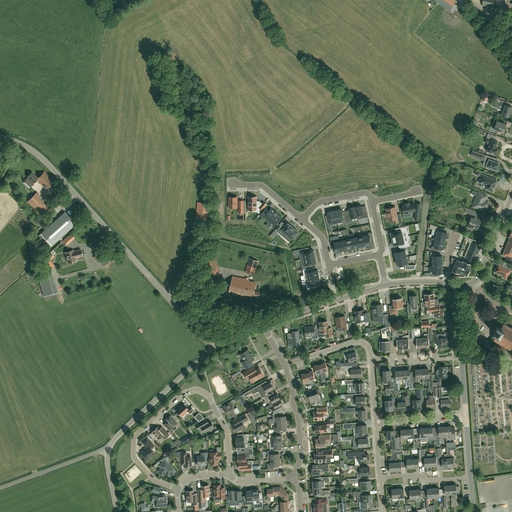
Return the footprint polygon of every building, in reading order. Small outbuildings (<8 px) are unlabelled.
[(499,10),(501,0),(483,0),(482,6),(499,10)] [(452,14),(458,6),(455,3),(454,3),(448,11),(452,14)] [(503,109),(503,111),(501,111),(501,113),(502,114),(509,117),(511,108),(511,106),(506,105),(507,102),(497,99),(495,104),(499,105),(499,108),(503,109)] [(490,127),(489,131),(497,133),(498,130),(504,132),(506,125),(497,121),(495,128),(490,127)] [(497,142),(487,138),(485,141),(491,144),(490,146),(489,146),(487,151),(493,153),(493,154),(495,155),(496,154),(498,149),(496,149),(498,145),(496,144),(497,142)] [(491,160),(493,157),(474,151),(472,156),(484,160),(488,162),(486,166),(489,167),(488,169),(494,171),(494,169),(497,170),(499,163),(495,162),(491,160)] [(37,180),(46,190),(54,181),(44,172),(38,179),(37,180)] [(34,184),(37,180),(38,179),(32,173),(27,178),(28,178),(23,183),(29,189),(32,187),(34,184)] [(482,175),(480,180),(483,181),(481,187),(493,192),(497,181),(482,175)] [(37,192),(26,202),(41,217),(52,207),(48,204),(46,205),(38,197),(40,196),(37,192)] [(479,193),(477,196),(473,206),(485,211),(488,203),(485,202),(484,201),(486,196),(479,193)] [(237,197),(229,197),(229,208),(232,208),(234,208),(237,208),(237,197)] [(248,197),(248,207),(248,210),(257,210),(257,207),(257,206),(262,210),(266,205),(263,202),(262,204),(259,201),(258,202),(257,202),(257,197),(248,197)] [(408,214),(408,213),(415,211),(414,219),(419,220),(421,207),(416,206),(415,207),(414,203),(410,204),(409,203),(405,204),(405,205),(402,206),(404,214),(406,213),(407,214),(408,214)] [(368,217),(367,211),(363,212),(361,206),(356,207),(355,207),(357,216),(360,215),(361,218),(368,217)] [(346,216),(348,222),(352,221),(351,219),(358,217),(357,216),(355,207),(356,207),(355,207),(348,208),(350,215),(346,216)] [(395,207),(392,208),(389,208),(385,209),(386,213),(385,213),(386,217),(387,217),(388,221),(393,220),(394,223),(398,222),(398,219),(395,207)] [(260,215),(274,227),(281,218),(277,214),(278,214),(275,212),(271,209),(269,211),(266,208),(260,215)] [(340,209),(336,210),(337,211),(335,211),(337,223),(342,222),(343,224),(348,223),(348,222),(346,216),(343,216),(342,209),(340,210),(340,209)] [(328,228),(331,227),(331,224),(337,223),(335,211),(333,211),(333,210),(329,211),(329,212),(328,212),(329,220),(326,221),(328,228)] [(36,238),(46,250),(75,224),(65,212),(36,238)] [(479,217),(475,216),(474,219),(472,218),(471,219),(470,219),(468,222),(470,223),(469,224),(468,228),(472,230),(474,226),(478,228),(482,218),(479,217)] [(294,229),(294,228),(293,227),(292,227),(288,224),(289,224),(288,223),(288,224),(284,228),(281,226),(277,231),(282,235),(285,232),(292,238),(292,239),(292,238),(298,232),(294,229)] [(407,231),(406,226),(403,227),(400,227),(399,228),(400,231),(395,232),(391,233),(391,234),(390,234),(391,238),(392,237),(392,239),(404,237),(403,232),(407,231)] [(443,231),(441,231),(442,228),(436,227),(435,230),(438,230),(436,236),(438,236),(444,238),(446,238),(447,232),(443,231)] [(365,245),(371,244),(370,238),(373,238),(371,232),(368,233),(368,234),(363,235),(365,245)] [(359,241),(360,247),(365,245),(363,235),(358,236),(357,236),(358,242),(359,241)] [(357,236),(351,238),(353,248),(359,247),(360,247),(359,241),(358,242),(357,236)] [(476,243),(477,240),(466,236),(464,240),(470,242),(468,247),(470,248),(471,248),(474,249),(475,250),(478,251),(479,251),(481,245),(476,243)] [(405,241),(404,237),(392,239),(392,241),(391,242),(392,245),(393,245),(393,246),(398,245),(403,244),(404,247),(407,246),(410,246),(409,240),(405,241)] [(339,239),(341,251),(348,249),(347,244),(346,244),(345,239),(344,238),(339,239)] [(347,244),(348,249),(353,248),(351,238),(346,239),(345,239),(346,244),(347,244)] [(511,238),(509,238),(510,239),(503,256),(510,259),(511,257),(511,238)] [(341,251),(339,239),(330,241),(332,247),(335,246),(336,252),(341,251)] [(431,249),(436,251),(437,248),(439,248),(443,249),(444,243),(442,243),(437,242),(435,241),(434,247),(431,246),(431,249)] [(407,246),(404,247),(400,248),(401,251),(395,253),(396,259),(406,257),(405,250),(407,250),(407,246)] [(470,248),(468,247),(466,252),(468,253),(469,253),(472,254),(473,255),(476,256),(479,251),(478,251),(475,250),(474,249),(471,248),(470,248)] [(303,254),(304,259),(315,257),(314,255),(315,254),(314,251),(313,251),(313,250),(305,252),(304,248),(298,250),(299,255),(303,254)] [(76,254),(77,258),(82,256),(80,250),(73,252),(74,254),(76,254)] [(74,254),(73,252),(73,251),(65,253),(68,263),(76,261),(75,258),(77,258),(76,254),(74,254)] [(103,266),(109,261),(100,251),(94,256),(103,266)] [(41,261),(45,265),(45,266),(48,269),(55,267),(50,261),(54,257),(49,252),(41,261)] [(464,257),(474,261),(476,256),(473,255),(472,254),(469,253),(468,253),(466,252),(464,257)] [(436,256),(436,253),(430,253),(430,256),(433,256),(433,262),(435,262),(440,262),(442,262),(442,256),(439,256),(436,256)] [(315,258),(315,257),(304,259),(305,264),(301,264),(302,270),(308,268),(307,265),(316,263),(316,262),(317,262),(316,258),(315,258)] [(405,264),(408,263),(406,257),(396,259),(397,265),(405,264)] [(208,276),(220,273),(216,258),(204,261),(208,276)] [(249,258),(245,272),(254,275),(259,261),(249,258)] [(511,270),(503,266),(505,261),(500,259),(494,272),(494,274),(495,275),(497,275),(499,274),(503,276),(502,277),(507,279),(511,270)] [(455,265),(452,271),(452,272),(456,274),(456,273),(459,274),(459,272),(467,275),(468,275),(469,275),(470,271),(469,271),(470,268),(469,268),(471,264),(462,260),(461,262),(457,260),(456,262),(455,265)] [(431,276),(436,276),(436,273),(439,273),(442,273),(442,267),(440,267),(435,267),(433,267),(433,273),(430,273),(430,276),(431,276)] [(307,274),(308,279),(320,276),(319,272),(318,272),(317,270),(311,271),(310,268),(308,268),(302,270),(303,275),(307,274)] [(55,293),(50,273),(38,276),(43,296),(55,293)] [(321,280),(320,276),(308,279),(309,284),(305,284),(307,290),(314,288),(313,285),(320,283),(320,280),(321,280)] [(259,298),(260,292),(254,291),(256,283),(247,281),(247,280),(232,277),(229,292),(259,298)] [(186,307),(194,298),(186,291),(178,300),(186,307)] [(425,300),(425,302),(421,302),(421,307),(425,307),(427,307),(427,306),(435,305),(438,305),(438,299),(434,299),(434,294),(433,293),(431,293),(430,294),(424,295),(425,300)] [(411,307),(408,307),(409,313),(412,313),(412,310),(418,309),(417,295),(410,296),(411,307)] [(399,299),(392,299),(393,306),(390,307),(390,313),(397,312),(397,308),(403,307),(402,298),(401,298),(399,298),(399,299)] [(374,316),(383,315),(382,308),(381,309),(380,304),(373,306),(374,316)] [(440,309),(440,305),(438,305),(435,305),(427,306),(427,307),(427,310),(429,310),(429,313),(434,313),(434,316),(435,316),(436,317),(437,318),(438,319),(439,319),(441,318),(441,317),(442,315),(444,315),(443,308),(440,309)] [(356,322),(359,322),(359,323),(365,323),(365,321),(369,321),(367,313),(364,313),(363,310),(355,311),(356,322)] [(347,330),(346,323),(345,316),(336,317),(337,328),(343,327),(344,330),(347,330)] [(321,338),(321,333),(326,332),(326,337),(332,336),(331,328),(328,329),(327,322),(319,322),(320,332),(317,332),(318,338),(321,338)] [(511,326),(511,327),(507,325),(507,324),(506,325),(502,322),(501,323),(500,324),(500,325),(499,327),(497,326),(493,333),(495,334),(494,335),(493,336),(492,337),(492,339),(497,341),(496,342),(493,348),(506,356),(508,352),(509,351),(511,353),(511,326)] [(318,338),(317,332),(317,331),(314,332),(314,326),(305,327),(306,336),(312,336),(312,339),(318,338)] [(288,345),(292,345),(294,345),(294,347),(300,346),(299,340),(300,340),(300,339),(303,338),(302,333),(299,334),(298,331),(292,332),(293,336),(291,336),(291,338),(288,338),(288,345)] [(398,337),(396,337),(396,334),(397,334),(397,331),(396,331),(393,331),(393,341),(397,341),(397,349),(403,348),(403,339),(399,339),(398,337)] [(446,342),(448,342),(447,337),(441,338),(441,334),(435,334),(435,342),(439,342),(439,347),(442,347),(442,348),(446,347),(445,346),(446,346),(446,342)] [(383,351),(390,350),(389,341),(386,341),(386,338),(382,338),(382,341),(382,342),(380,342),(380,347),(379,347),(380,351),(383,350),(383,351)] [(245,369),(247,368),(253,365),(251,361),(255,359),(253,356),(251,356),(248,350),(240,354),(244,361),(242,362),(245,369)] [(348,362),(358,359),(356,351),(346,355),(348,362)] [(328,370),(327,368),(325,362),(322,363),(323,363),(320,364),(321,368),(323,375),(326,374),(325,371),(328,370)] [(323,375),(321,368),(320,364),(317,365),(317,364),(314,365),(317,373),(320,372),(321,376),(323,375)] [(349,370),(349,368),(349,366),(348,366),(341,367),(340,367),(341,371),(347,370),(347,373),(352,373),(352,377),(362,376),(362,369),(349,370)] [(447,376),(447,368),(446,366),(439,367),(440,368),(435,368),(436,374),(437,374),(437,381),(442,380),(441,377),(447,376)] [(259,368),(256,370),(254,367),(243,373),(247,379),(250,377),(252,382),(264,375),(259,368)] [(386,387),(386,391),(394,390),(394,377),(393,377),(394,380),(391,380),(391,370),(386,371),(386,369),(383,369),(384,380),(390,380),(391,386),(386,387)] [(307,373),(311,383),(313,383),(312,379),(315,378),(313,370),(310,371),(310,372),(307,373)] [(410,370),(403,371),(403,379),(407,379),(407,382),(409,381),(409,389),(414,389),(413,383),(413,377),(410,377),(410,370)] [(399,380),(403,379),(403,371),(396,371),(396,377),(394,377),(394,390),(398,390),(398,384),(400,384),(399,380)] [(308,384),(311,383),(307,373),(304,374),(304,373),(301,374),(304,382),(307,381),(308,384)] [(353,383),(352,380),(344,380),(345,384),(351,383),(352,387),(355,387),(355,390),(364,390),(363,382),(353,383)] [(268,384),(266,381),(251,390),(253,394),(261,390),(263,394),(274,388),(271,382),(268,384)] [(318,393),(320,392),(319,389),(309,392),(310,396),(308,396),(311,403),(321,399),(318,393)] [(270,405),(273,403),(280,399),(277,394),(271,397),(270,394),(265,397),(268,402),(270,405)] [(356,400),(356,404),(356,405),(365,404),(365,401),(366,401),(366,397),(365,397),(365,396),(362,397),(356,397),(355,394),(345,394),(345,397),(345,398),(347,398),(350,398),(350,401),(351,401),(356,400)] [(409,394),(403,394),(402,394),(402,400),(403,402),(397,402),(398,410),(406,409),(405,406),(410,405),(409,400),(409,394)] [(433,399),(433,396),(426,396),(426,397),(426,400),(427,400),(427,408),(435,407),(435,399),(433,399)] [(442,407),(450,406),(449,396),(444,396),(444,399),(441,400),(442,407)] [(418,397),(417,397),(417,400),(413,400),(413,409),(421,408),(421,400),(420,400),(420,397),(418,397)] [(283,404),(280,399),(273,403),(270,405),(275,413),(279,410),(277,407),(283,404)] [(237,407),(234,408),(231,402),(224,406),(227,413),(226,413),(229,418),(240,412),(237,407)] [(248,406),(252,414),(257,412),(253,403),(251,404),(248,406)] [(181,416),(187,410),(190,413),(193,410),(189,405),(186,407),(183,404),(176,410),(177,412),(181,416)] [(317,408),(317,412),(314,412),(314,420),(324,419),(324,414),(327,414),(327,408),(317,408)] [(359,413),(359,415),(358,416),(357,417),(357,418),(358,418),(358,419),(359,419),(366,419),(365,410),(358,411),(355,411),(354,408),(341,409),(341,412),(345,412),(345,413),(355,412),(355,414),(359,413)] [(277,423),(286,422),(286,416),(279,416),(279,412),(273,414),(273,419),(277,419),(277,423)] [(235,423),(233,425),(237,431),(241,429),(242,430),(246,427),(243,423),(248,420),(245,414),(233,420),(235,423)] [(164,424),(167,427),(171,432),(176,428),(173,425),(177,422),(170,415),(168,417),(167,417),(166,418),(166,419),(165,420),(167,421),(164,424)] [(205,419),(201,421),(195,424),(197,428),(200,426),(204,432),(213,427),(212,425),(213,425),(211,422),(210,420),(207,422),(205,419)] [(334,424),(336,424),(336,421),(334,421),(327,422),(327,425),(326,425),(315,426),(315,433),(327,432),(327,428),(330,428),(329,425),(334,424)] [(286,422),(277,423),(277,427),(274,427),(274,433),(280,432),(280,429),(286,429),(286,422)] [(358,426),(355,426),(355,423),(343,424),(343,429),(353,428),(354,430),(358,430),(358,434),(367,433),(366,425),(358,426)] [(169,434),(165,430),(165,429),(162,426),(159,429),(157,427),(152,432),(158,439),(161,436),(164,439),(169,434)] [(445,427),(446,438),(449,438),(449,440),(455,439),(454,428),(451,428),(451,426),(445,427)] [(426,440),(426,428),(425,427),(420,427),(420,428),(420,434),(416,435),(417,449),(420,449),(422,449),(421,442),(424,441),(424,440),(426,440)] [(426,428),(426,440),(427,440),(427,437),(430,437),(430,438),(436,437),(435,427),(432,427),(432,428),(432,427),(426,427),(426,428)] [(417,449),(416,435),(414,435),(413,429),(407,429),(407,438),(408,440),(414,440),(414,447),(412,448),(411,448),(412,450),(416,449),(417,449)] [(398,443),(398,440),(398,439),(395,439),(394,430),(387,431),(387,440),(392,440),(392,441),(395,441),(396,451),(399,451),(398,443)] [(270,442),(282,441),(282,435),(276,435),(275,432),(269,433),(270,442)] [(236,438),(236,444),(244,443),(248,443),(247,439),(247,434),(242,434),(242,437),(237,438),(236,438)] [(326,442),(330,442),(329,434),(318,435),(319,439),(316,439),(316,447),(326,446),(326,442)] [(353,443),(359,442),(359,447),(368,446),(369,445),(369,442),(368,442),(367,439),(367,438),(364,439),(358,439),(359,440),(356,440),(356,436),(354,436),(348,437),(348,440),(353,440),(353,443)] [(154,453),(150,449),(154,445),(146,437),(141,442),(146,447),(144,449),(144,450),(141,453),(144,456),(144,457),(149,458),(150,457),(151,457),(151,456),(151,455),(154,453)] [(270,442),(270,445),(270,451),(277,450),(276,447),(283,447),(282,441),(270,442)] [(248,443),(244,443),(236,444),(237,450),(243,449),(243,452),(253,452),(253,449),(249,449),(249,443),(248,443)] [(445,458),(442,459),(441,447),(438,448),(439,459),(442,459),(442,468),(448,467),(447,454),(445,454),(445,458)] [(435,448),(435,457),(433,457),(432,454),(430,454),(430,457),(431,466),(437,466),(436,459),(439,459),(438,448),(435,448)] [(221,458),(220,452),(221,452),(221,450),(216,450),(214,451),(213,450),(212,449),(210,450),(210,452),(209,452),(210,465),(213,464),(214,466),(216,465),(217,464),(218,464),(217,458),(221,458)] [(417,449),(418,458),(412,459),(413,468),(413,469),(416,469),(416,468),(419,467),(419,462),(421,462),(421,453),(420,449),(417,449)] [(317,451),(317,454),(315,454),(316,462),(326,461),(326,457),(332,456),(332,450),(317,451)] [(268,460),(280,459),(279,453),(274,454),(274,451),(268,451),(268,456),(267,458),(268,460)] [(184,467),(185,466),(185,467),(187,467),(188,466),(191,466),(191,457),(187,457),(187,452),(180,453),(180,452),(177,452),(177,453),(175,453),(178,460),(180,460),(180,464),(184,464),(184,467)] [(201,456),(197,456),(197,465),(202,465),(205,465),(204,462),(208,462),(207,452),(200,453),(201,456)] [(250,457),(250,454),(253,454),(253,452),(243,452),(243,455),(237,456),(238,462),(247,461),(246,461),(246,457),(250,457)] [(359,462),(369,462),(368,454),(364,455),(364,452),(348,453),(348,458),(359,458),(359,462)] [(168,453),(160,460),(161,461),(165,458),(166,460),(171,456),(168,453)] [(280,459),(268,460),(271,460),(271,463),(267,464),(268,469),(274,468),(274,466),(280,465),(280,459)] [(158,465),(161,468),(158,471),(162,476),(165,473),(168,477),(175,471),(165,460),(158,465)] [(247,461),(238,462),(239,462),(239,468),(241,468),(241,470),(252,470),(251,465),(252,465),(252,461),(247,461)] [(312,465),(312,468),(311,468),(312,475),(320,474),(320,471),(328,470),(328,464),(312,465)] [(505,499),(511,497),(511,474),(479,479),(481,488),(482,482),(492,481),(492,483),(491,483),(489,483),(485,483),(485,486),(493,485),(491,492),(491,496),(491,497),(494,497),(496,491),(496,498),(499,497),(499,495),(504,496),(505,499)] [(329,483),(329,481),(332,481),(332,477),(320,477),(320,481),(312,481),(313,488),(322,487),(321,483),(329,483)] [(358,482),(358,478),(349,479),(350,482),(358,482),(358,485),(360,485),(361,489),(371,488),(370,481),(358,482)] [(214,485),(215,495),(214,495),(214,500),(222,500),(222,498),(225,498),(225,487),(221,488),(221,484),(220,484),(219,484),(217,484),(217,485),(214,485)] [(199,507),(205,507),(205,496),(210,496),(209,485),(201,486),(202,489),(198,490),(199,507)] [(336,492),(330,493),(330,490),(322,491),(322,487),(313,488),(313,494),(321,494),(321,497),(330,496),(336,496),(336,492)] [(197,493),(194,493),(193,490),(187,491),(187,496),(186,496),(186,500),(188,500),(188,501),(191,501),(191,505),(197,504),(197,493)] [(235,499),(235,490),(229,490),(229,496),(226,496),(227,502),(233,502),(232,499),(235,498),(235,499)] [(245,502),(244,496),(241,496),(241,490),(235,491),(235,490),(235,499),(239,499),(239,503),(245,502)] [(247,500),(254,500),(253,490),(247,491),(247,495),(244,496),(245,502),(245,503),(248,502),(247,500)] [(259,490),(253,490),(254,500),(254,504),(254,505),(262,504),(263,504),(262,497),(260,497),(259,493),(259,490)] [(282,501),(289,501),(288,494),(284,490),(280,494),(281,495),(282,501)] [(358,502),(362,502),(371,501),(371,495),(362,495),(362,494),(361,495),(361,491),(353,492),(353,495),(357,495),(358,502)] [(166,506),(166,498),(166,494),(161,495),(152,496),(152,501),(152,503),(156,502),(157,507),(166,506)] [(316,503),(314,503),(314,511),(322,511),(322,507),(323,507),(323,503),(327,503),(327,498),(322,499),(315,499),(316,503)]
